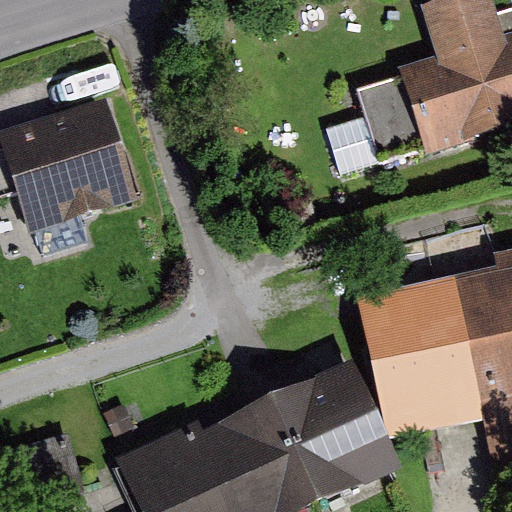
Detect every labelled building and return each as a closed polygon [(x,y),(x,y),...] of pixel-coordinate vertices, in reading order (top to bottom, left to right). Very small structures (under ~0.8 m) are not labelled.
[(511,15),(499,20),(492,0),(469,0),(421,15),(436,64),(398,76),(401,83),(356,97),(380,171),(425,157),(427,164),(511,136),(511,15)] [(0,205),(16,200),(29,243),(140,208),(107,106),(0,139),(0,205)] [(499,281),(359,310),(383,428),(393,446),(511,421),(511,257),(495,261),(499,281)] [(271,411),(317,511),(329,511),(403,479),(354,373),(271,411)] [(317,511),(271,411),(226,431),(221,420),(116,468),(136,511),(317,511)] [(73,440),(11,455),(25,511),(50,511),(89,503),(73,440)]
